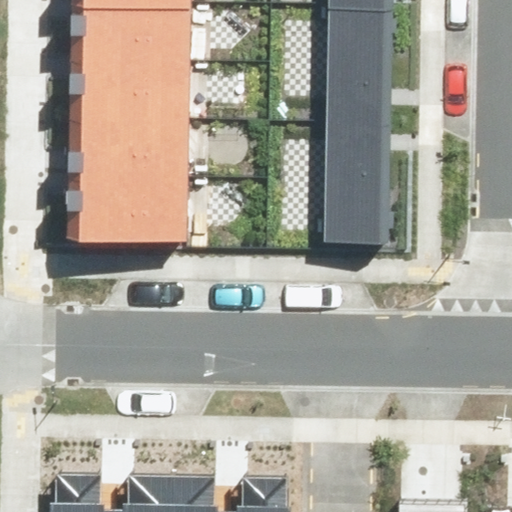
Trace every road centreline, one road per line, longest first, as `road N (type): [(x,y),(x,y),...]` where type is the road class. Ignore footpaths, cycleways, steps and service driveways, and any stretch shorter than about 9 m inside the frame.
road 1 (residential): [(496,333),(501,0)]
road 2 (residential): [(0,326),(331,332)]
road 3 (residential): [(331,332),(329,511)]
road 4 (residential): [(331,332),(496,333)]
